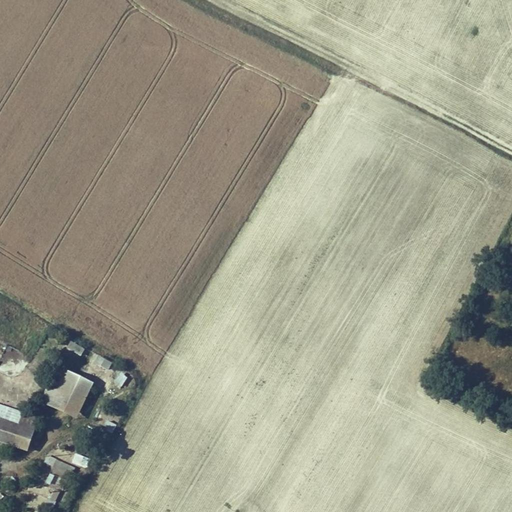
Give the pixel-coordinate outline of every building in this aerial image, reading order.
[(66,348),(81,355),(85,347),(69,341),(66,348)] [(109,371),(114,362),(97,354),(93,363),(109,371)] [(122,386),(128,375),(121,371),(115,383),(122,386)] [(93,387),(57,372),(42,404),(78,420),(93,387)] [(0,406),(0,421),(19,427),(24,414),(0,406)] [(0,421),(0,442),(28,451),(39,419),(24,414),(19,427),(0,421)] [(72,464),(87,468),(90,458),(75,454),(72,464)] [(73,475),(76,467),(47,456),(44,464),(73,475)] [(49,474),(46,483),(53,486),(56,476),(49,474)]
